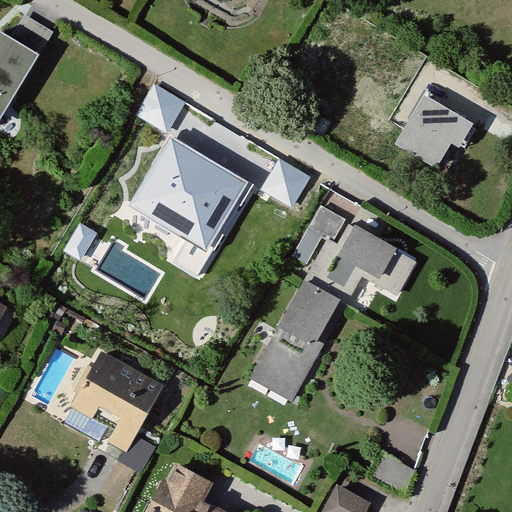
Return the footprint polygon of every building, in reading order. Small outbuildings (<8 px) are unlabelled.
[(17,29),(46,43),(54,26),(26,12),(17,29)] [(0,120),(39,57),(0,33),(0,120)] [(472,120),(417,91),(389,142),(445,171),(472,120)] [(248,183),(172,137),(130,206),(206,252),(248,183)] [(296,201),(311,169),(280,155),(265,187),(296,201)] [(425,254),(332,208),(249,376),(300,402),(360,281),(402,301),(425,254)] [(165,385),(100,350),(69,406),(92,418),(98,407),(123,421),(110,444),(128,453),(165,385)] [(214,481),(176,460),(148,511),(225,511),(204,500),(214,481)] [(337,483),(320,511),(366,511),(372,501),(337,483)]
